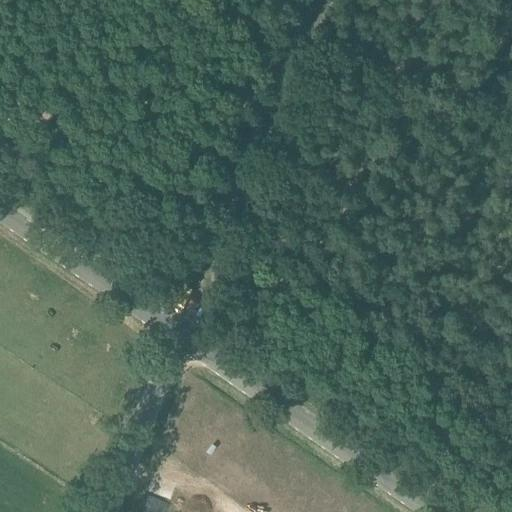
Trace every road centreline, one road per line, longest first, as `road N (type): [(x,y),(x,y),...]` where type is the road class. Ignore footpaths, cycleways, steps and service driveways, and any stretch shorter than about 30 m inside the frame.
road 1 (tertiary): [(432,511),(180,335)]
road 2 (tertiary): [(180,335),(0,209)]
road 3 (unclassified): [(108,511),(180,335)]
